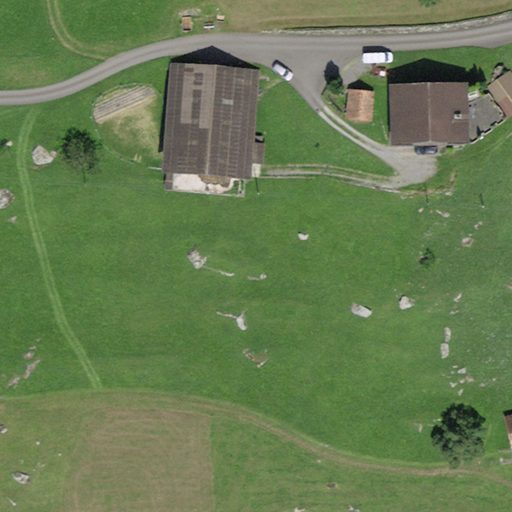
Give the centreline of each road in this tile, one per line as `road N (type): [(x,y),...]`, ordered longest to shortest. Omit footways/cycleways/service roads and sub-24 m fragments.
road 1 (track): [(0,406),(100,399),(207,407),(340,458),(400,470),(446,473),(508,455)]
road 2 (unclassified): [(0,97),(55,91),(124,60),(194,42),(420,41),(511,30)]
road 3 (track): [(269,169),(391,182),(474,150),(511,124)]
